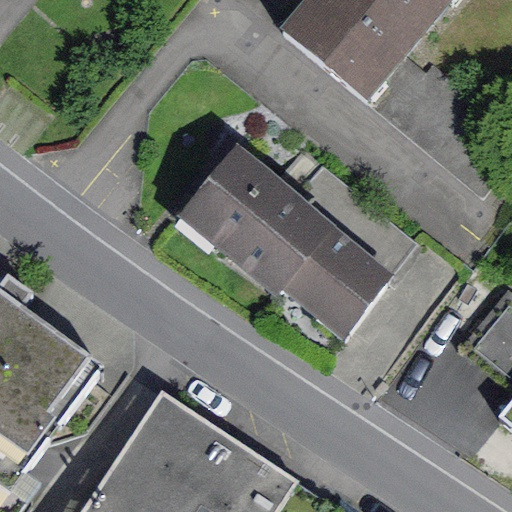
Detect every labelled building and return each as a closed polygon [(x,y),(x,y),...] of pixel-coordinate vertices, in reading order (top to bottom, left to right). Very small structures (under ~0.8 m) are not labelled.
[(319,0),(285,41),(374,117),(426,56),(470,4),(465,0),(319,0)] [(511,128),(426,56),(374,117),(482,208),(511,172),(511,128)] [(402,285),(243,157),(183,231),(341,359),(402,285)] [(511,301),(479,338),(502,359),(511,347),(511,301)] [(106,382),(0,302),(0,468),(26,488),(106,382)] [(288,511),(301,493),(170,405),(97,511),(288,511)]
